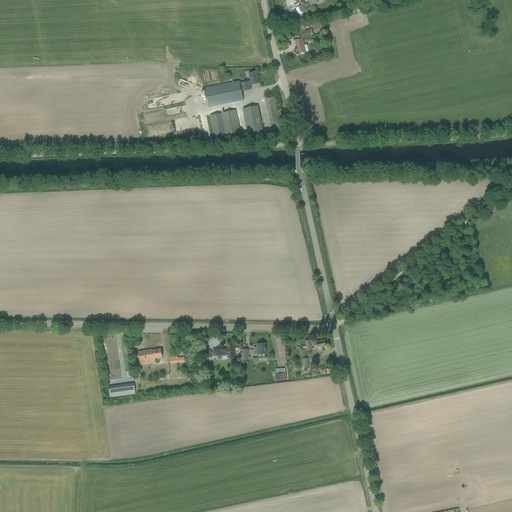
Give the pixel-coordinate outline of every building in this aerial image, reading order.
[(307,3),(305,4),(308,10),(310,15),(314,13),(312,8),(310,9),(307,3)] [(301,12),(298,14),(299,17),(309,15),(307,10),(308,10),(305,4),(304,4),(298,7),(301,12)] [(310,34),(312,33),(311,30),(300,32),(302,38),(310,36),(310,34)] [(302,38),(294,40),(296,46),(297,46),(298,48),(297,48),(299,54),(305,52),(304,45),(302,38)] [(241,91),(251,89),(250,85),(259,83),(257,71),(249,73),(251,81),(240,83),(241,91)] [(240,83),(239,82),(205,90),(208,106),(237,100),(237,102),(243,100),(241,91),(240,83)] [(271,123),(275,122),(280,121),(275,97),(266,99),(271,123)] [(248,133),(262,130),(257,106),(243,109),(248,133)] [(226,138),(241,135),(236,110),(221,113),(226,138)] [(308,351),(312,350),(312,347),(312,346),(317,345),(318,348),(321,347),(325,346),(325,347),(326,346),(324,340),(324,341),(317,342),(316,340),(310,341),(310,340),(305,341),(307,351),(308,351)] [(257,344),(257,348),(254,348),(254,354),(258,354),(258,359),(266,359),(266,354),(265,344),(257,344)] [(226,349),(213,350),(213,353),(213,356),(228,355),(228,359),(234,359),(233,351),(233,346),(227,346),(228,349),(226,349)] [(153,363),(156,363),(155,359),(162,357),(160,349),(151,351),(151,350),(139,352),(141,366),(153,363)] [(309,367),(308,358),(306,358),(305,350),(303,350),(302,349),(299,349),(301,361),(302,361),(303,368),(309,367)] [(286,380),(285,368),(275,369),(276,380),(286,380)]
